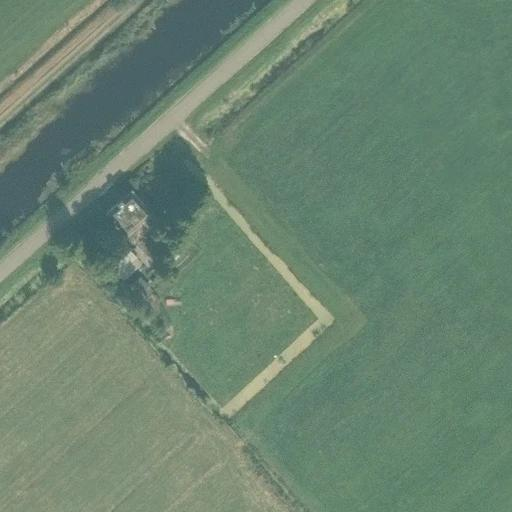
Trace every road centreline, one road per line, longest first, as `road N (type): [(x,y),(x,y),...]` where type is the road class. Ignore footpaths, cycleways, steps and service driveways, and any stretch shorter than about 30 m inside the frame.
road 1 (unclassified): [(0,273),(303,0)]
road 2 (unclassified): [(0,118),(133,0)]
